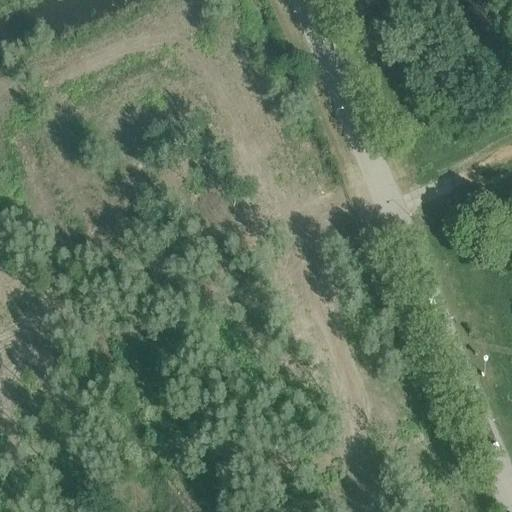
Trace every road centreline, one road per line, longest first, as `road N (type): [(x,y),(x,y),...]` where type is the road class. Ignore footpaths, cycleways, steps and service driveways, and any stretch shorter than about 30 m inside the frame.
road 1 (unclassified): [(300,0),(511,493)]
road 2 (track): [(389,214),(511,159)]
